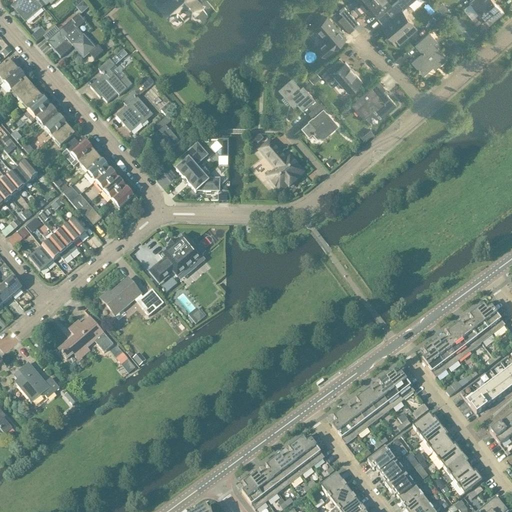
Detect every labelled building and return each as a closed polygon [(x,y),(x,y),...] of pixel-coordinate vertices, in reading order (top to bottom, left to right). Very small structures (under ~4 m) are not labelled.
[(12,0),(16,4),(11,8),(25,23),(41,8),(38,4),(34,0),(12,0)] [(166,0),(159,6),(170,19),(177,13),(184,22),(190,16),(191,18),(197,13),(202,20),(208,14),(203,8),(205,7),(198,0),(166,0)] [(356,0),(365,11),(369,15),(372,12),(377,17),(390,6),(386,0),(385,0),(356,0)] [(392,18),(381,27),(393,40),(395,39),(399,43),(417,28),(413,23),(401,10),(405,7),(412,0),(397,0),(389,8),(394,15),(392,18)] [(493,0),(471,0),(469,1),(488,24),(503,11),(493,0)] [(81,15),(89,9),(83,3),(76,9),(81,15)] [(358,24),(349,14),(343,7),(338,11),(342,16),(343,15),(354,28),(358,24)] [(77,31),(84,24),(77,15),(46,44),(60,60),(73,48),(84,60),(89,56),(94,62),(103,54),(97,47),(94,50),(77,31)] [(348,32),(354,28),(343,15),(342,16),(337,20),(348,32)] [(458,34),(465,28),(455,16),(448,21),(458,34)] [(325,54),(344,37),(326,17),(316,26),(327,39),(318,46),(325,54)] [(442,30),(447,26),(443,21),(438,26),(442,30)] [(37,40),(42,37),(38,32),(33,35),(37,40)] [(432,44),(437,41),(429,32),(415,44),(422,52),(432,44)] [(445,59),(432,44),(422,52),(411,61),(423,74),(435,63),(437,65),(445,59)] [(12,53),(8,48),(2,54),(6,58),(12,53)] [(103,77),(90,88),(100,100),(102,98),(107,104),(117,95),(118,97),(126,91),(131,86),(125,79),(114,67),(109,61),(98,71),(103,77)] [(344,62),(340,66),(335,61),(325,70),(320,75),(326,81),(331,77),(345,93),(360,80),(344,62)] [(0,80),(3,84),(16,72),(8,62),(0,69),(0,80)] [(309,69),(303,75),(306,78),(312,73),(309,69)] [(11,93),(24,81),(16,72),(3,84),(11,93)] [(287,76),(280,82),(283,85),(290,79),(287,76)] [(302,85),(299,88),(291,78),(279,89),(284,95),(281,98),(286,104),(289,101),(291,102),(293,100),(302,110),(307,105),(311,110),(323,100),(318,95),(314,99),(302,85)] [(384,88),(378,80),(351,104),(363,117),(375,107),(382,117),(396,105),(383,90),(384,88)] [(19,102),(32,90),(24,81),(11,93),(19,102)] [(136,99),(145,91),(141,86),(134,93),(122,103),(127,109),(116,118),(130,134),(140,125),(141,126),(151,117),(136,99)] [(27,111),(40,99),(32,90),(19,102),(27,111)] [(35,120),(48,108),(40,99),(27,111),(35,120)] [(322,109),(327,105),(323,100),(311,110),(308,113),(312,117),(301,127),(308,136),(312,132),(319,140),(332,128),(329,124),(333,121),(330,118),(325,113),(322,109)] [(43,130),(56,118),(48,108),(35,120),(43,130)] [(330,109),(325,113),(330,118),(335,114),(330,109)] [(51,139),(65,127),(56,118),(43,130),(51,139)] [(165,128),(170,123),(166,118),(154,129),(158,133),(142,148),(152,159),(162,150),(168,156),(180,145),(165,128)] [(72,138),(73,137),(65,127),(51,139),(60,148),(62,147),(66,151),(76,142),(72,138)] [(17,143),(22,139),(18,135),(13,139),(17,143)] [(367,141),(363,136),(359,139),(363,144),(367,141)] [(2,141),(6,145),(10,141),(7,137),(2,141)] [(83,144),(80,147),(76,142),(66,151),(78,165),(91,153),(83,144)] [(222,149),(215,155),(218,159),(227,159),(227,142),(218,142),(216,144),(222,149)] [(286,162),(270,142),(259,152),(270,164),(273,161),(279,168),(265,180),(278,195),(287,188),(288,190),(296,183),(294,181),(303,174),(289,159),(286,162)] [(27,145),(22,149),(27,155),(32,151),(27,145)] [(206,157),(197,146),(173,166),(176,171),(175,171),(195,194),(199,190),(201,193),(218,192),(218,179),(209,180),(207,183),(194,168),(206,157)] [(86,174),(99,162),(91,153),(78,165),(86,174)] [(36,177),(25,164),(22,160),(15,166),(18,169),(30,183),(36,177)] [(94,183),(107,171),(99,162),(86,174),(94,183)] [(23,189),(30,183),(18,169),(12,175),(23,189)] [(102,192),(115,180),(107,171),(94,183),(102,192)] [(17,194),(23,189),(12,175),(5,180),(17,194)] [(0,187),(10,200),(17,194),(5,180),(0,184),(0,187)] [(110,201),(124,190),(115,180),(102,192),(110,201)] [(58,190),(62,185),(59,181),(54,186),(58,190)] [(0,187),(0,200),(4,205),(10,200),(0,187)] [(119,211),(132,199),(124,190),(110,201),(119,211)] [(48,203),(54,197),(50,193),(44,198),(48,203)] [(36,203),(41,209),(44,206),(40,200),(36,203)] [(55,212),(62,205),(58,200),(50,207),(55,212)] [(74,208),(78,203),(75,200),(70,204),(74,208)] [(22,213),(27,220),(31,216),(26,210),(22,213)] [(96,224),(100,220),(96,215),(92,211),(87,214),(96,224)] [(24,222),(27,220),(22,213),(19,216),(24,222)] [(91,228),(96,224),(87,214),(83,218),(91,228)] [(14,231),(21,225),(17,220),(10,226),(14,231)] [(36,230),(41,226),(35,220),(31,224),(36,230)] [(79,241),(85,235),(74,221),(67,227),(79,241)] [(31,234),(36,230),(31,224),(26,228),(31,234)] [(72,246),(79,241),(67,227),(61,233),(72,246)] [(22,241),(29,236),(24,229),(17,235),(18,235),(8,243),(13,248),(21,240),(22,241)] [(61,233),(54,238),(66,252),(70,257),(77,251),(72,246),(61,233)] [(194,242),(191,245),(184,236),(175,243),(174,242),(166,249),(167,250),(159,257),(162,262),(149,273),(158,284),(171,272),(176,279),(185,272),(188,275),(196,268),(193,264),(202,258),(201,257),(204,254),(194,242)] [(54,238),(48,244),(60,257),(64,262),(70,257),(66,252),(54,238)] [(53,263),(60,257),(48,244),(41,249),(53,263)] [(40,275),(53,263),(41,249),(28,261),(40,275)] [(11,298),(20,291),(10,279),(1,287),(11,298)] [(139,296),(127,281),(105,299),(104,297),(100,300),(111,314),(126,301),(129,304),(136,298),(139,301),(136,304),(147,318),(162,306),(151,292),(142,299),(139,296)] [(0,304),(2,306),(11,298),(1,287),(0,288),(0,304)] [(491,310),(486,313),(482,308),(475,314),(492,337),(504,328),(491,310)] [(195,321),(192,323),(195,327),(207,317),(203,313),(201,316),(200,315),(194,320),(195,321)] [(481,345),(492,337),(475,314),(468,319),(472,324),(467,328),(481,345)] [(104,354),(112,346),(92,322),(83,330),(79,324),(69,333),(73,338),(57,352),(65,361),(72,355),(75,359),(94,343),(104,354)] [(467,328),(463,331),(460,326),(452,331),(470,354),(481,345),(467,328)] [(458,363),(470,354),(452,331),(445,337),(449,342),(445,345),(458,363)] [(445,345),(440,348),(437,343),(429,349),(447,372),(458,363),(445,345)] [(435,380),(447,372),(429,349),(422,354),(426,359),(421,363),(435,380)] [(127,375),(134,369),(122,354),(115,360),(127,375)] [(145,363),(138,356),(132,360),(139,368),(145,363)] [(49,379),(43,385),(27,366),(13,377),(20,385),(17,388),(31,404),(40,397),(40,398),(41,398),(42,398),(43,398),(44,397),(47,400),(58,390),(49,379)] [(506,393),(511,388),(511,379),(506,372),(496,380),(506,393)] [(400,376),(396,380),(392,375),(385,380),(402,403),(414,394),(400,376)] [(391,412),(402,403),(385,380),(377,386),(381,391),(377,394),(391,412)] [(496,401),(506,393),(496,380),(486,387),(496,401)] [(449,398),(460,389),(456,384),(444,393),(449,398)] [(486,409),(496,401),(486,387),(475,395),(486,409)] [(377,394),(373,397),(369,392),(362,398),(379,420),(391,412),(377,394)] [(73,408),(79,403),(71,394),(65,398),(73,408)] [(476,416),(486,409),(475,395),(465,403),(476,416)] [(368,429),(379,420),(362,398),(355,403),(358,408),(354,411),(368,429)] [(416,421),(428,412),(423,407),(412,416),(416,421)] [(68,418),(75,414),(71,409),(68,411),(69,412),(66,415),(68,418)] [(354,411),(350,415),(346,410),(339,415),(356,438),(368,429),(354,411)] [(0,435),(3,438),(12,430),(3,421),(5,419),(0,413),(0,435)] [(345,447),(356,438),(339,415),(332,421),(335,426),(331,429),(345,447)] [(422,442),(440,428),(430,415),(412,428),(422,442)] [(509,439),(511,437),(511,422),(509,418),(499,426),(509,439)] [(499,447),(509,439),(499,426),(489,434),(499,447)] [(432,456),(450,442),(440,428),(422,442),(432,456)] [(310,442),(306,446),(302,441),(295,446),(312,469),(324,460),(310,442)] [(443,469),(461,455),(450,442),(432,456),(443,469)] [(300,478),(312,469),(295,446),(287,452),(291,457),(287,460),(300,478)] [(377,477),(395,463),(384,449),(366,463),(377,477)] [(366,450),(354,459),(358,465),(370,456),(366,450)] [(419,465),(424,461),(419,454),(414,458),(419,465)] [(453,482),(471,469),(461,455),(443,469),(453,482)] [(287,460),(283,463),(279,458),(272,464),(289,487),(300,478),(287,460)] [(414,469),(419,466),(415,461),(411,464),(414,469)] [(387,490),(405,476),(395,463),(377,477),(387,490)] [(278,495),(289,487),(272,464),(264,470),(268,475),(264,478),(278,495)] [(463,496),(481,482),(471,469),(453,482),(463,496)] [(264,478),(260,481),(256,476),(249,481),(266,504),(278,495),(264,478)] [(329,501),(345,489),(336,476),(319,488),(329,501)] [(397,503),(415,490),(405,476),(387,490),(397,503)] [(438,480),(434,483),(441,492),(445,489),(438,480)] [(253,511),(255,511),(266,504),(249,481),(242,487),(245,492),(241,495),(253,511)] [(337,511),(340,511),(355,501),(345,489),(329,501),(337,511)] [(403,511),(413,511),(425,503),(415,490),(397,503),(403,511)] [(471,501),(476,497),(473,493),(467,497),(471,501)] [(316,510),(326,503),(323,500),(314,507),(316,510)] [(504,511),(495,500),(485,508),(488,511),(504,511)] [(363,511),(355,501),(340,511),(363,511)] [(432,511),(425,503),(413,511),(432,511)] [(457,511),(463,508),(459,503),(454,507),(457,511)]
